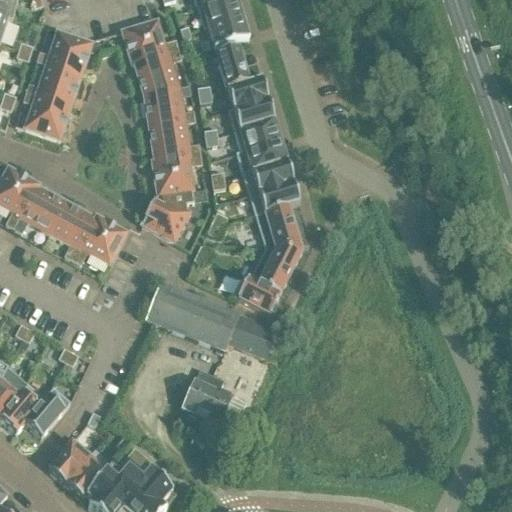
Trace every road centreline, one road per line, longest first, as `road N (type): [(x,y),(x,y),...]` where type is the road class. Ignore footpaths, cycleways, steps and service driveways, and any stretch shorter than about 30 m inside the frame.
road 1 (residential): [(445,511),(474,456),(478,399),(388,187),(339,172),(322,155),(276,0)]
road 2 (secondary): [(511,164),(453,0)]
